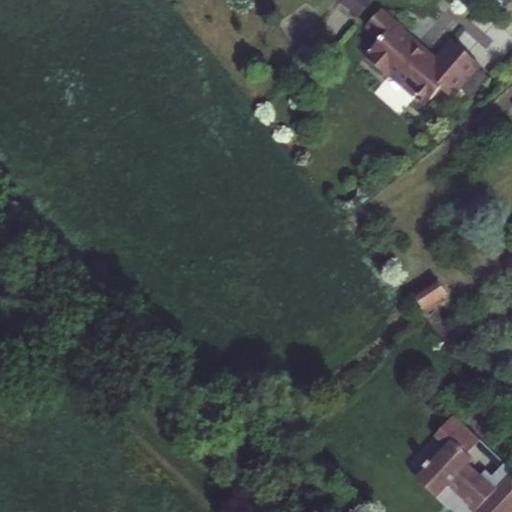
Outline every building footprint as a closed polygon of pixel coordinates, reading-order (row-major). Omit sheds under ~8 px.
[(346,0),(360,15),(375,1),(374,0),(346,0)] [(366,59),(388,79),(391,75),(407,90),(408,89),(424,103),(431,103),(441,91),(451,101),(480,69),(455,46),(451,47),(435,65),(431,62),(431,56),(424,56),(414,47),(414,41),(408,41),(402,35),(404,33),(381,12),(368,27),(382,41),(366,59)] [(420,296),(426,306),(449,292),(443,282),(420,296)] [(438,321),(458,307),(449,294),(428,307),(438,321)] [(511,511),(511,487),(510,489),(504,483),(499,488),(486,477),(491,471),(486,466),(496,455),(471,431),(457,446),(469,457),(452,475),(450,473),(445,479),(446,480),(441,485),(442,495),(456,509),(468,496),(484,511),(511,511)]
